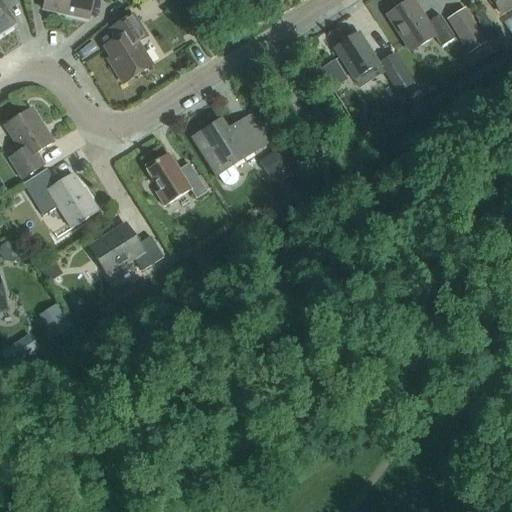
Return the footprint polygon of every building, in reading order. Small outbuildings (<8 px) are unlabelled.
[(0,0),(0,35),(14,27),(5,13),(17,5),(13,0),(0,0)] [(65,15),(68,0),(43,0),(41,10),(65,15)] [(110,0),(68,0),(65,15),(89,21),(93,0),(107,0),(110,1),(110,0)] [(439,17),(427,24),(412,0),(386,16),(410,53),(434,38),(441,48),(454,40),(439,17)] [(511,0),(490,0),(500,14),(511,6),(511,0)] [(464,10),(447,20),(468,54),(485,43),(464,10)] [(110,65),(123,85),(151,67),(137,43),(146,38),(132,16),(110,30),(117,40),(104,48),(113,64),(110,65)] [(358,35),(334,50),(354,81),(359,89),(375,79),(370,71),(378,66),(358,35)] [(413,85),(394,55),(382,63),(391,77),(388,80),(398,94),(413,85)] [(30,110),(5,127),(21,152),(8,159),(22,180),(43,167),(36,155),(52,144),(30,110)] [(219,122),(193,139),(217,176),(223,185),(230,187),(236,183),(238,176),(231,167),(266,145),(248,118),(226,132),(219,122)] [(155,194),(164,208),(190,191),(196,200),(206,193),(193,173),(183,179),(167,155),(153,164),(154,167),(146,172),(159,192),(155,194)] [(22,186),(43,218),(57,208),(71,230),(96,214),(71,175),(55,185),(46,171),(22,186)] [(132,258),(141,273),(163,259),(149,238),(137,246),(125,227),(89,250),(106,275),(132,258)]
